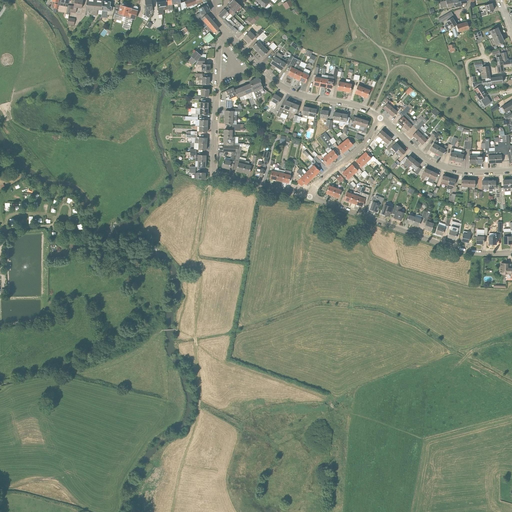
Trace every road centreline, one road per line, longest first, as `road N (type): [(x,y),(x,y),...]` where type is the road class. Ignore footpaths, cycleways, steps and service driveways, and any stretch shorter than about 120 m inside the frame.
road 1 (residential): [(308,196),(214,172),(218,45),(229,34)]
road 2 (residential): [(511,252),(444,246),(308,196)]
road 3 (unclassified): [(380,117),(283,87),(229,34)]
road 4 (unclassified): [(511,170),(435,164),(380,117)]
